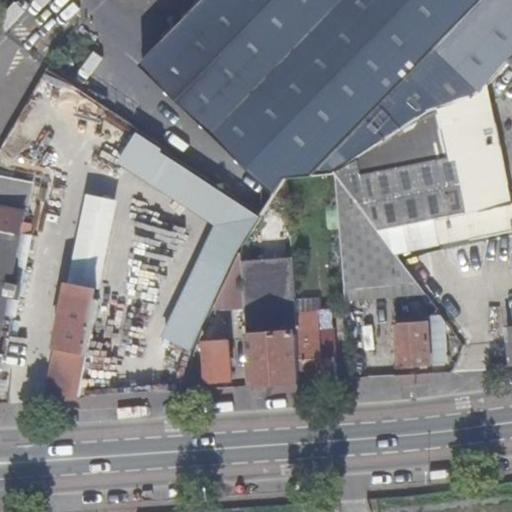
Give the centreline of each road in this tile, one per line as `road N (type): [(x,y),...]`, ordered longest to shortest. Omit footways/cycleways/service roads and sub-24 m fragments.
road 1 (secondary): [(0,488),(155,475),(303,444)]
road 2 (secondary): [(303,444),(121,435),(0,443)]
road 3 (secondary): [(303,444),(511,420)]
